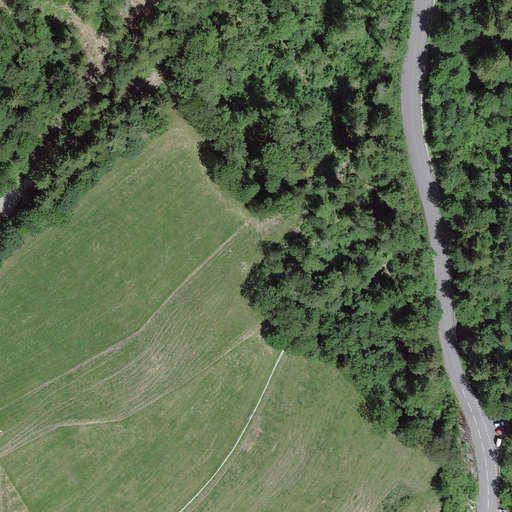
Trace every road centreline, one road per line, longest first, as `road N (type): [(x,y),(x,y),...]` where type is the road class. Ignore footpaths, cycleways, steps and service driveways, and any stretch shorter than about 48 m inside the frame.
road 1 (unclassified): [(486,511),(484,451),(449,341),(414,105),(426,0)]
road 2 (track): [(0,198),(162,69)]
